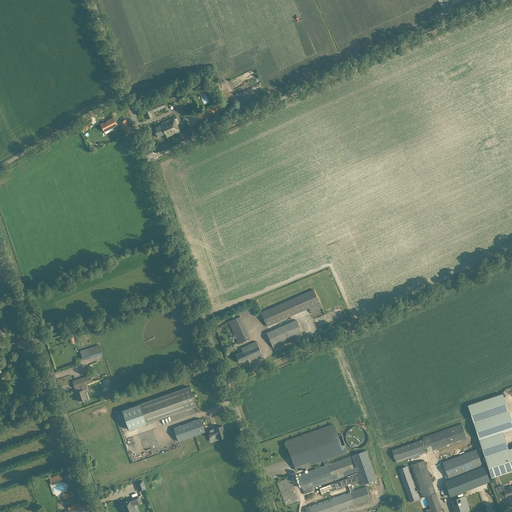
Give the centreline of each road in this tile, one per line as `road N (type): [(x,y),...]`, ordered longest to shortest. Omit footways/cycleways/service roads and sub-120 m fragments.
road 1 (unclassified): [(147,156),(495,0)]
road 2 (unclassified): [(227,384),(511,258)]
road 3 (track): [(0,222),(100,511)]
road 4 (unclassified): [(227,384),(147,156)]
road 5 (unclassified): [(0,167),(125,92)]
road 6 (unclassified): [(270,511),(227,384)]
